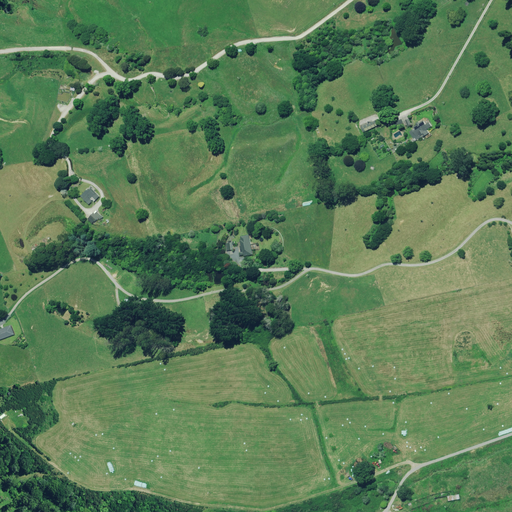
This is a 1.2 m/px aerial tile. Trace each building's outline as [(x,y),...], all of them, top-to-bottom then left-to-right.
[(377,126),(375,121),(361,127),(364,132),(377,126)] [(413,131),(417,137),(420,135),(420,136),(424,133),(426,135),(429,133),(427,130),(432,127),(429,123),(426,125),(424,121),(420,123),(419,122),(416,123),(417,125),(415,127),(416,129),(413,131)] [(92,190),(90,192),(88,189),(81,196),(90,205),(94,200),(95,202),(99,197),(92,190)] [(103,218),(98,213),(95,215),(94,214),(88,219),(93,224),(99,218),(101,220),(103,218)] [(253,255),(249,235),(241,237),(241,240),(240,240),(241,246),(240,246),(241,250),(242,249),(242,252),(240,253),(241,256),(244,255),(244,256),(253,255)] [(0,340),(15,334),(11,325),(0,329),(0,340)]
